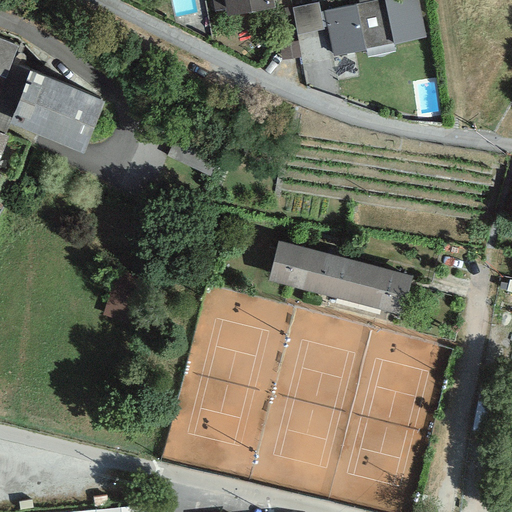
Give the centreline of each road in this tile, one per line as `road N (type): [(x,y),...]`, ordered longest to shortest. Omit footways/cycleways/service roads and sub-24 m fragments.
road 1 (residential): [(511,149),(335,108),(101,0)]
road 2 (residential): [(0,27),(141,98),(114,165),(0,124)]
road 3 (unclassified): [(319,511),(0,433)]
